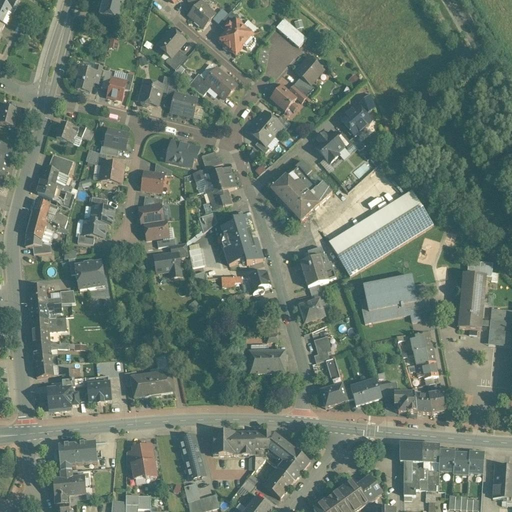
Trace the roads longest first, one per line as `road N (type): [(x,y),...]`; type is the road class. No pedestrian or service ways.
road 1 (residential): [(301,423),(302,369),(230,141)]
road 2 (secondary): [(301,423),(187,420),(27,434)]
road 3 (secondary): [(16,299),(17,210),(45,103)]
road 4 (secondary): [(27,434),(16,299)]
road 5 (residential): [(124,240),(146,120)]
